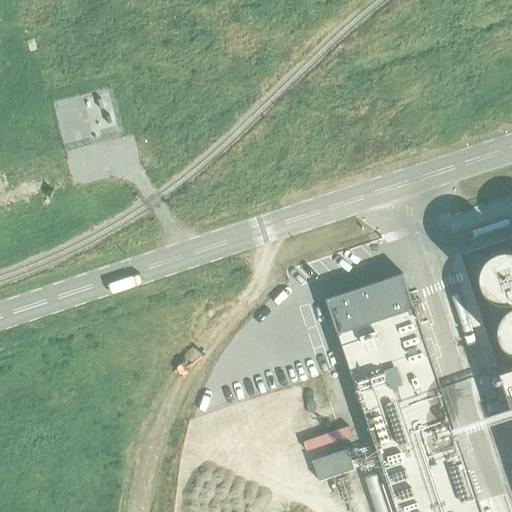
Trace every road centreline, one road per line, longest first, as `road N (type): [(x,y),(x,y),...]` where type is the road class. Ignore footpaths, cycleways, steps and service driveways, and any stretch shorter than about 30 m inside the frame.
road 1 (unclassified): [(341,203),(280,244),(216,322),(186,367),(157,461)]
road 2 (unclassified): [(341,203),(511,146)]
road 3 (unclassified): [(0,428),(157,461)]
